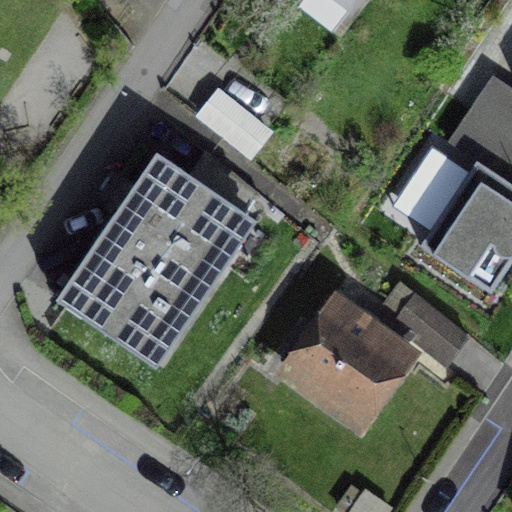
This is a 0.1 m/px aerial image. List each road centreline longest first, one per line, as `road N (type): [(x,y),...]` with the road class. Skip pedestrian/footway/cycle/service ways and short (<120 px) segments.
road 1 (residential): [(188,0),(0,282)]
road 2 (residential): [(0,420),(133,511)]
